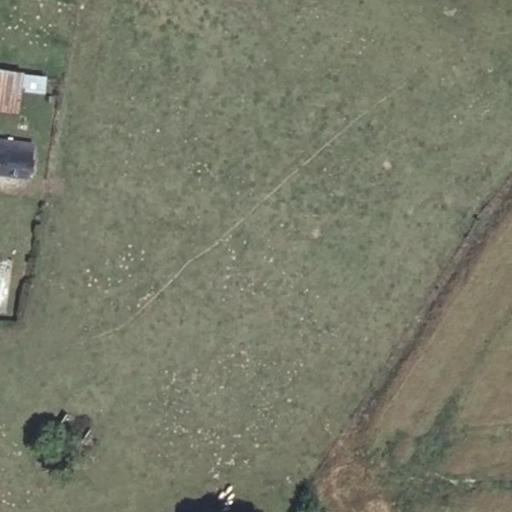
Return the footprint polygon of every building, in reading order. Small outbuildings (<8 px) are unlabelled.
[(237,40),(240,4),(198,0),(135,0),(132,27),(237,40)] [(24,73),(0,69),(0,105),(19,108),(24,73)] [(48,76),(24,73),(22,83),(46,86),(48,76)] [(0,170),(30,175),(35,143),(0,137),(0,170)] [(85,483),(122,427),(104,413),(66,470),(85,483)]
